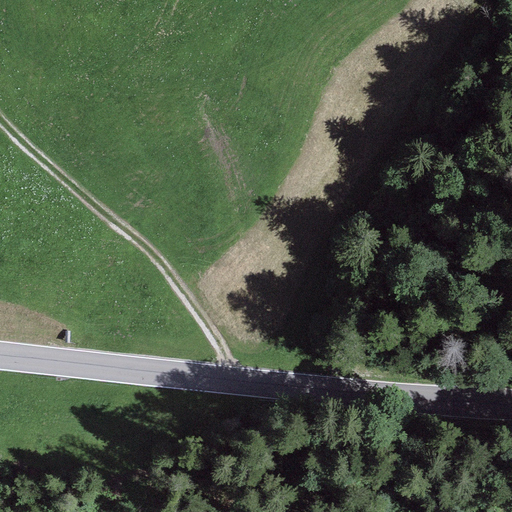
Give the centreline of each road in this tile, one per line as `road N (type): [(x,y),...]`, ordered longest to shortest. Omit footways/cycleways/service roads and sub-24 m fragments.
road 1 (tertiary): [(0,355),(511,403)]
road 2 (track): [(236,380),(159,261),(0,118)]
